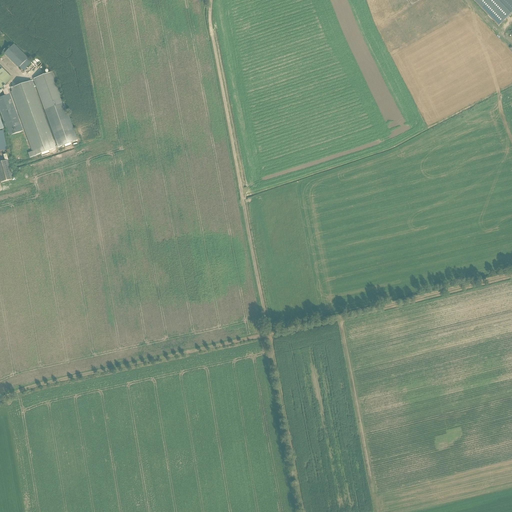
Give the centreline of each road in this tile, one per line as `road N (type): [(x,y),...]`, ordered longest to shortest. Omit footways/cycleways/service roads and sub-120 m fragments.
road 1 (track): [(0,401),(24,388),(511,273)]
road 2 (track): [(209,0),(301,511)]
